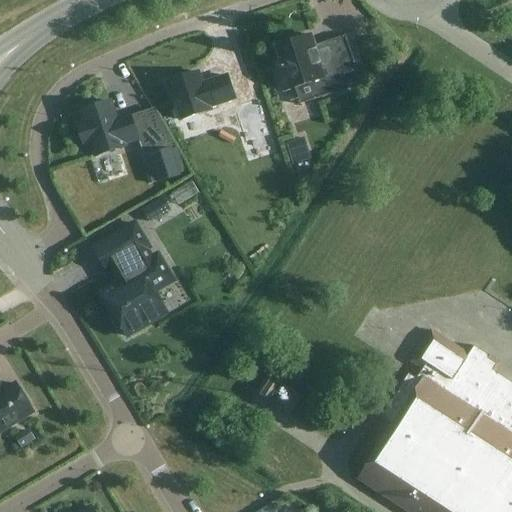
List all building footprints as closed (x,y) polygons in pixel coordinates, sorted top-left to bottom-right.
[(358,72),(350,49),(346,35),(325,42),(326,45),(315,49),(310,34),(275,46),(283,72),(279,74),(285,91),(314,81),(319,96),(317,97),(318,98),(349,88),(344,75),(356,71),(356,73),(358,72)] [(197,72),(167,82),(180,120),(210,110),(209,107),(234,99),(226,76),(201,84),(197,72)] [(273,149),(257,99),(233,107),(248,157),(273,149)] [(131,118),(117,123),(110,101),(81,111),(84,121),(76,124),(84,147),(92,145),(96,156),(125,146),(124,142),(138,138),(131,118)] [(287,143),(294,165),(311,159),(304,137),(287,143)] [(158,183),(167,181),(180,176),(171,148),(149,155),(158,183)] [(163,197),(141,210),(149,223),(171,210),(163,197)] [(108,272),(114,268),(121,280),(101,292),(117,318),(116,322),(120,330),(124,331),(127,336),(167,313),(154,292),(173,280),(159,257),(150,263),(143,251),(149,247),(135,223),(93,248),(108,272)] [(474,345),(468,354),(431,330),(411,361),(422,369),(416,378),(408,373),(381,416),(393,424),(357,479),(408,511),(511,511),(511,382),(495,372),(501,363),(474,345)] [(280,382),(268,374),(256,392),(268,400),(280,382)] [(3,391),(0,386),(0,431),(33,411),(16,383),(3,391)]
